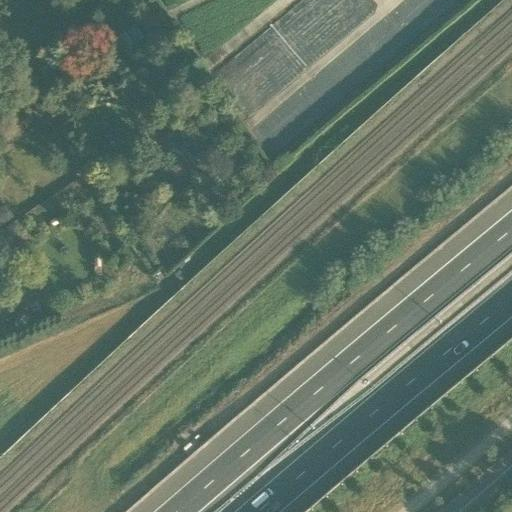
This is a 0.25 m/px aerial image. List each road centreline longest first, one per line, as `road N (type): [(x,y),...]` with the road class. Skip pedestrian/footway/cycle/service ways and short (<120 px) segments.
road 1 (motorway): [(511,229),(182,511)]
road 2 (motorway): [(259,511),(511,299)]
